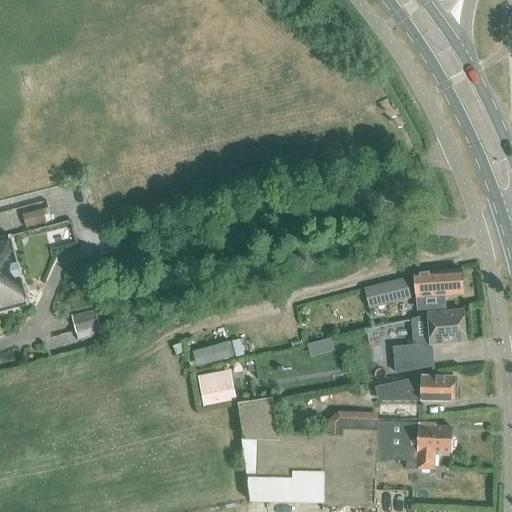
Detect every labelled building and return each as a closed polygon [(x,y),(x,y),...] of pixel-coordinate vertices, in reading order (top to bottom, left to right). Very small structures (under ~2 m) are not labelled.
[(42,209),(30,212),(34,225),(46,222),(42,209)] [(0,313),(29,306),(10,238),(0,239),(0,313)] [(433,273),(415,275),(418,310),(444,308),(443,295),(464,294),(462,271),(433,273)] [(363,290),(368,310),(409,300),(404,279),(363,290)] [(71,317),(77,342),(100,336),(94,311),(71,317)] [(413,347),(393,349),(395,375),(432,368),(430,340),(455,339),(466,338),(464,313),(454,313),(428,315),(412,320),(413,347)] [(330,339),(321,342),(324,354),(333,351),(330,339)] [(240,362),(232,363),(233,374),(242,372),(240,362)] [(197,377),(202,405),(235,398),(230,371),(197,377)] [(422,376),(375,388),(378,403),(383,402),(421,402),(454,402),(457,399),(458,378),(455,378),(422,377),(422,376)] [(273,398),(238,404),(238,405),(244,440),(243,441),(248,482),(250,500),(251,505),(323,507),(376,509),(377,460),(378,447),(378,430),(377,430),(358,430),(351,429),(342,429),(342,435),(334,435),(329,435),(328,435),(278,434),(273,398)] [(351,421),(351,429),(358,430),(377,430),(377,422),(351,421)] [(377,422),(377,430),(378,430),(378,447),(401,448),(407,449),(407,462),(406,469),(417,469),(434,470),(435,453),(451,453),(452,441),(453,429),(436,428),(436,424),(419,424),(419,423),(377,422)]
